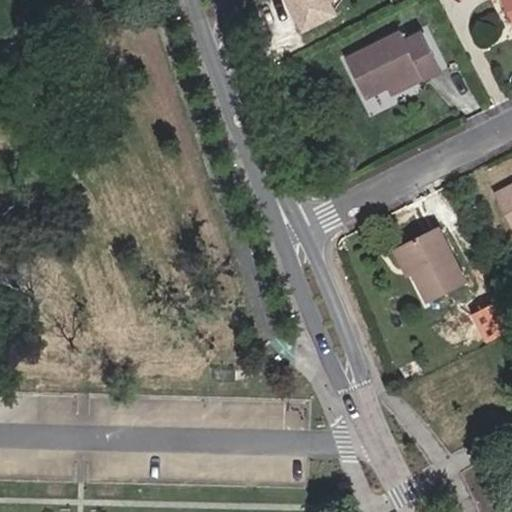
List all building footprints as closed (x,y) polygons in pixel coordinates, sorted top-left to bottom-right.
[(285,0),(302,34),(341,16),(333,0),(285,0)] [(406,77),(422,70),(426,77),(444,69),(423,30),(407,38),(404,30),(346,57),(366,96),(406,77)] [(406,77),(411,85),(426,77),(422,70),(406,77)] [(501,199),(511,219),(511,184),(498,192),(501,199)] [(467,279),(441,227),(403,246),(415,270),(430,299),(467,279)] [(396,249),(409,273),(415,270),(403,246),(396,249)]
